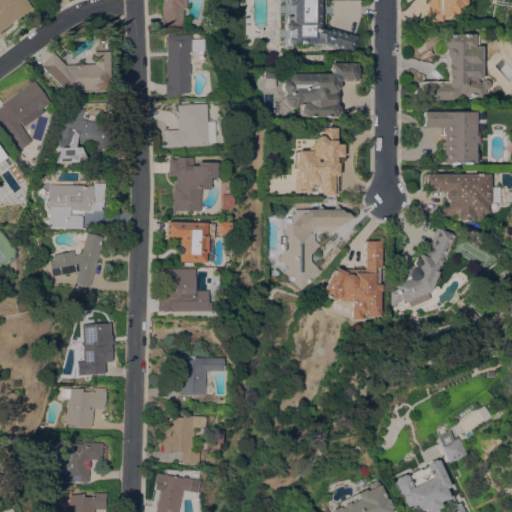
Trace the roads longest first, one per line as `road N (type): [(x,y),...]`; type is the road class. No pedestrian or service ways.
road 1 (residential): [(130,511),(142,158),(133,0)]
road 2 (residential): [(380,197),(381,0)]
road 3 (residential): [(133,0),(71,17),(0,64)]
